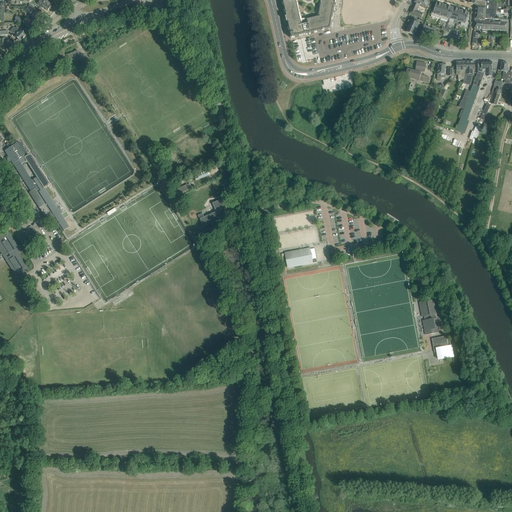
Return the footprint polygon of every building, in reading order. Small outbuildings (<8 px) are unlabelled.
[(43,7),(47,11),(51,6),(46,1),(43,3),(40,0),(37,3),(43,8),(43,7)] [(281,0),(291,38),(331,29),(336,0),(281,0)] [(344,0),(340,25),(341,26),(392,15),(393,13),(390,0),(344,0)] [(415,0),(414,3),(409,14),(421,19),(423,14),(416,11),(419,5),(426,7),(428,7),(430,3),(428,2),(428,0),(415,0)] [(476,6),(475,20),(483,20),(485,20),(485,19),(491,19),(495,19),(496,19),(495,19),(495,10),(496,10),(497,5),(495,5),(495,1),(497,2),(497,1),(488,0),(486,3),(486,4),(486,7),(482,7),(481,7),(477,6),(476,6)] [(440,19),(445,5),(442,4),(438,2),(438,3),(437,2),(436,6),(434,6),(431,16),(440,19)] [(28,7),(40,18),(44,14),(38,9),(37,11),(30,4),(28,7)] [(449,21),(453,8),(452,7),(447,5),(447,6),(445,5),(440,19),(449,21)] [(40,18),(28,7),(26,9),(30,13),(29,15),(31,17),(37,22),(40,18)] [(458,21),(461,10),(459,9),(454,8),(453,8),(449,21),(453,23),(454,20),(458,21)] [(464,11),(461,10),(458,21),(461,23),(461,25),(468,27),(468,17),(467,16),(469,12),(468,12),(464,11)] [(25,21),(20,20),(21,18),(18,17),(16,17),(14,22),(16,23),(24,26),(25,25),(30,30),(35,25),(29,20),(27,19),(25,21)] [(418,21),(418,20),(415,19),(414,19),(411,21),(406,32),(414,36),(414,35),(415,32),(416,32),(415,32),(417,28),(419,25),(419,24),(418,21)] [(483,20),(482,30),(491,30),(491,21),(489,21),(489,19),(485,19),(485,20),(483,20)] [(491,21),(491,30),(500,31),(501,22),(495,21),(495,19),(491,19),(491,21)] [(475,20),(474,30),(479,31),(479,30),(482,30),(483,20),(475,20)] [(432,28),(424,25),(420,33),(432,36),(435,30),(432,28)] [(14,36),(16,38),(20,41),(26,35),(22,31),(20,29),(20,30),(17,27),(15,28),(14,27),(10,31),(13,34),(14,33),(16,35),(14,36)] [(2,47),(6,50),(8,52),(10,49),(12,50),(16,46),(12,43),(8,40),(7,42),(5,40),(5,39),(0,38),(0,46),(1,48),(2,47)] [(70,62),(80,58),(77,50),(67,55),(70,62)] [(417,62),(415,71),(422,73),(422,72),(425,72),(426,64),(417,62)] [(465,75),(466,75),(466,62),(457,62),(457,70),(460,70),(460,75),(458,75),(458,80),(464,80),(465,76),(465,75)] [(475,70),(475,62),(466,62),(466,75),(465,81),(471,82),(473,74),(473,70),(475,70)] [(482,70),(483,70),(485,70),(488,70),(488,77),(492,77),(492,62),(481,62),(482,63),(482,70)] [(480,88),(481,84),(485,74),(483,73),(483,70),(482,70),(482,63),(478,63),(478,71),(473,85),(477,87),(480,88)] [(502,63),(501,67),(500,71),(503,71),(502,79),(505,80),(504,83),(510,84),(511,73),(508,72),(509,68),(508,67),(508,64),(502,63)] [(445,74),(445,70),(445,65),(439,65),(438,69),(437,74),(437,80),(440,80),(441,78),(445,78),(445,74)] [(430,78),(421,75),(422,73),(415,71),(407,69),(405,77),(428,84),(430,78)] [(476,88),(477,87),(473,85),(471,92),(465,110),(457,131),(466,134),(470,123),(467,122),(479,89),(476,88)] [(496,105),(502,88),(494,85),(492,92),(495,93),(494,96),(495,96),(494,100),(493,99),(491,104),(496,105)] [(444,99),(447,92),(442,89),(437,101),(440,102),(442,98),(444,99)] [(471,92),(467,91),(461,105),(465,106),(464,109),(465,110),(471,92)] [(487,103),(481,117),(485,119),(491,105),(487,103)] [(476,127),(471,138),(473,139),(474,137),(477,138),(481,129),(480,129),(476,127)] [(189,152),(194,151),(199,150),(197,142),(195,143),(194,142),(187,143),(189,152)] [(11,146),(4,151),(8,156),(5,158),(8,162),(11,161),(22,177),(27,174),(22,166),(21,164),(26,160),(24,157),(23,155),(26,153),(19,143),(16,144),(16,145),(16,143),(11,146)] [(185,157),(172,160),(174,166),(187,163),(185,157)] [(209,176),(208,175),(207,171),(197,175),(193,176),(195,181),(208,176),(209,176)] [(29,176),(23,179),(31,191),(29,192),(39,208),(44,217),(47,221),(53,218),(62,232),(64,230),(69,227),(57,209),(51,200),(51,199),(44,188),(37,177),(31,180),(29,176)] [(187,185),(177,189),(179,194),(189,190),(187,185)] [(228,214),(225,206),(222,199),(213,203),(216,212),(204,217),(203,214),(198,216),(201,223),(203,223),(204,226),(198,228),(200,233),(218,226),(216,221),(220,219),(220,218),(228,214)] [(17,248),(6,231),(0,235),(0,254),(16,278),(29,270),(18,253),(17,254),(14,249),(17,248)] [(309,248),(285,253),(288,268),(317,262),(317,259),(313,260),(311,255),(309,248)] [(117,285),(110,275),(100,281),(97,278),(82,288),(93,305),(102,299),(100,296),(117,285)] [(436,314),(434,300),(427,301),(427,302),(426,302),(426,301),(419,303),(422,317),(424,316),(425,320),(436,318),(435,314),(436,314)] [(425,320),(423,321),(426,335),(440,332),(437,318),(436,318),(425,320)] [(446,336),(437,338),(432,339),(434,353),(437,352),(438,360),(453,357),(451,345),(447,346),(446,336)]
